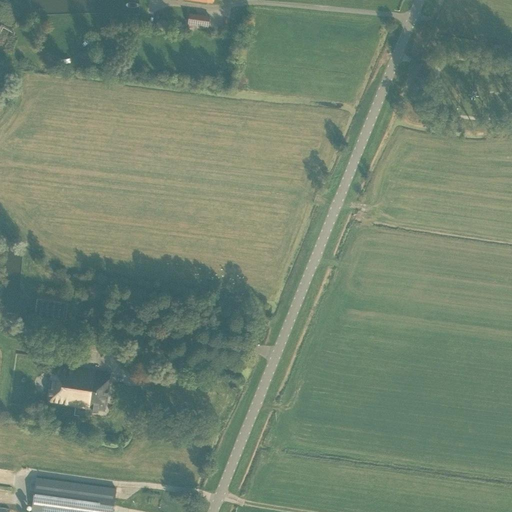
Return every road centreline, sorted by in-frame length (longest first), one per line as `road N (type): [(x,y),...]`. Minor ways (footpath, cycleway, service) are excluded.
road 1 (tertiary): [(214,511),(419,0)]
road 2 (track): [(152,1),(217,10),(249,1),(411,19)]
